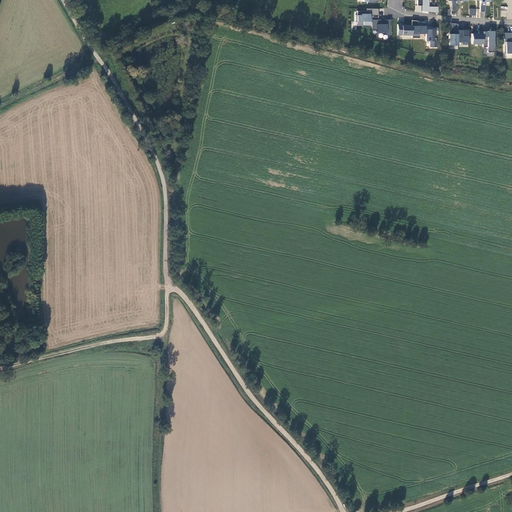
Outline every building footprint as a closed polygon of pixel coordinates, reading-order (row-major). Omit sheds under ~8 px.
[(421,0),(422,6),(421,12),(438,12),(438,7),(428,6),(428,0),(421,0)] [(457,3),(456,0),(446,0),(447,1),(451,1),(451,10),(456,10),(456,3),(457,3)] [(479,0),(479,1),(479,12),(485,12),(485,2),(490,2),(489,0),(479,0)] [(371,22),(372,20),(372,17),(373,17),(373,15),(377,15),(377,9),(367,9),(367,11),(357,11),(357,21),(362,21),(362,25),(362,26),(369,26),(369,22),(371,22)] [(372,20),(371,22),(371,31),(376,31),(376,33),(386,33),(386,36),(390,36),(390,19),(386,19),(386,24),(380,24),(380,20),(372,20)] [(412,25),(412,35),(412,38),(419,38),(419,34),(425,34),(425,28),(425,22),(417,22),(417,20),(412,20),(412,25)] [(412,35),(412,25),(402,25),(402,24),(397,24),(397,35),(412,35)] [(457,42),(458,30),(458,24),(451,24),(451,30),(449,30),(449,33),(448,33),(448,45),(457,45),(457,42)] [(425,28),(425,34),(425,41),(430,41),(430,47),(436,47),(436,41),(435,41),(435,34),(438,34),(438,28),(425,28)] [(488,52),(495,52),(495,29),(491,29),(491,31),(483,31),(483,33),(482,37),(483,37),(483,44),(483,47),(488,47),(488,52)] [(458,30),(457,42),(463,42),(463,44),(467,44),(468,30),(458,30)] [(511,32),(503,32),(503,39),(504,39),(504,41),(504,53),(511,53),(511,32)] [(471,33),(471,44),(483,44),(483,37),(482,37),(483,33),(471,33)]
